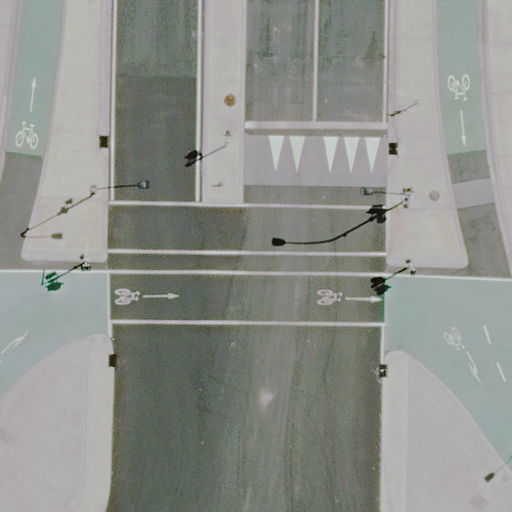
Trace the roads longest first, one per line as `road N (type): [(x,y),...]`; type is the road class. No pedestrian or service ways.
road 1 (unclassified): [(314,0),(291,511)]
road 2 (unclassified): [(152,511),(158,0)]
